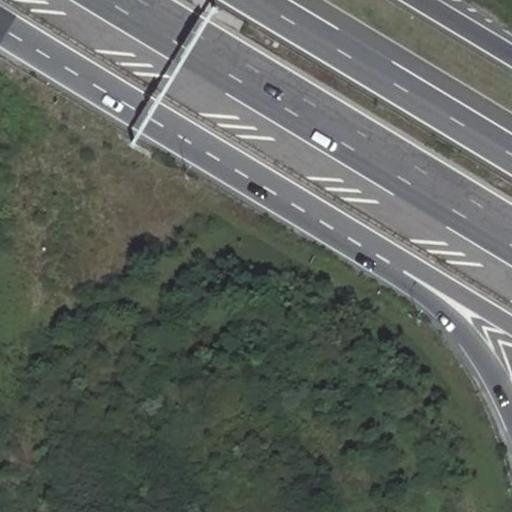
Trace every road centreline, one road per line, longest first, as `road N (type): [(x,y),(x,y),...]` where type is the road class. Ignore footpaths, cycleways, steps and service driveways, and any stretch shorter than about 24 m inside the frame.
road 1 (motorway): [(120,0),(511,236)]
road 2 (motorway): [(0,28),(384,259)]
road 3 (motorway): [(511,154),(254,0)]
road 4 (motorway): [(384,259),(455,320),(511,410)]
road 5 (motorway): [(384,259),(511,329)]
